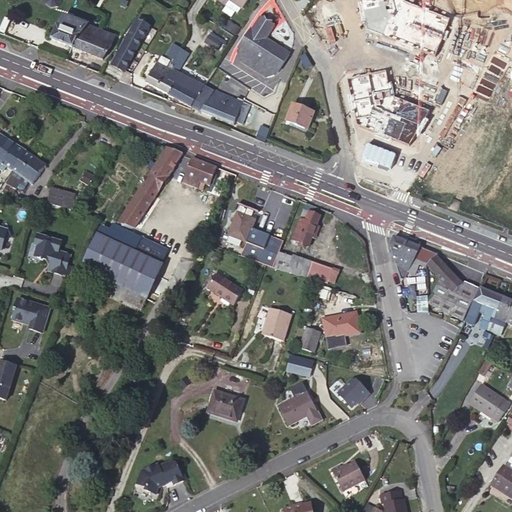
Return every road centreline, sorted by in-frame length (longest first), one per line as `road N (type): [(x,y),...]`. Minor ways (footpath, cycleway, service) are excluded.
road 1 (primary): [(0,53),(344,189)]
road 2 (residential): [(432,511),(412,427),(380,415),(181,511)]
road 3 (residential): [(344,189),(342,143),(321,64),(284,0)]
road 4 (primary): [(344,189),(511,256)]
